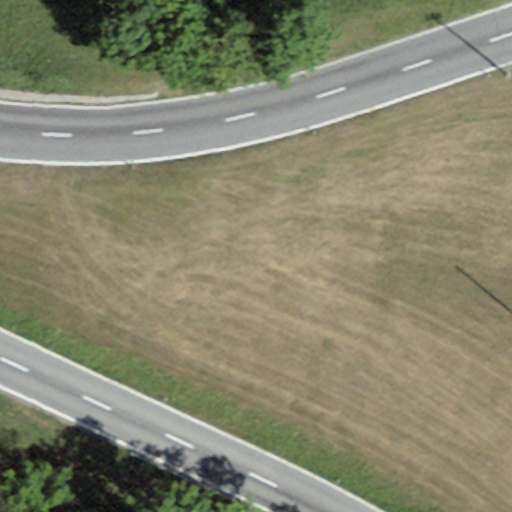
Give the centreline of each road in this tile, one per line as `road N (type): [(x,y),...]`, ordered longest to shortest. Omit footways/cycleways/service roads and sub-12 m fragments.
road 1 (tertiary): [(0,124),(65,133),(217,119),(511,31)]
road 2 (tertiary): [(283,511),(184,455),(0,371)]
